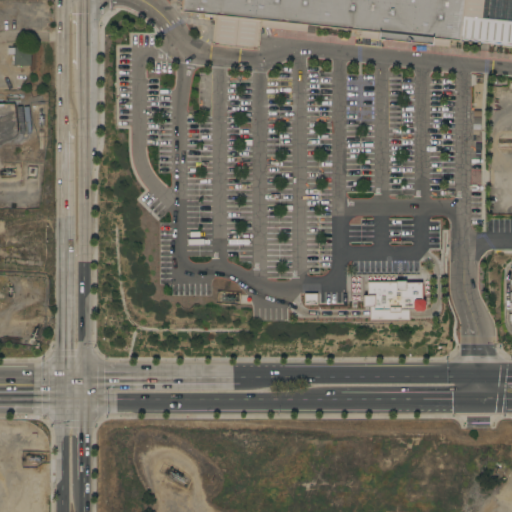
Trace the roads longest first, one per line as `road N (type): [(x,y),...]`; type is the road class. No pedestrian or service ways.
road 1 (secondary): [(511,377),(246,378)]
road 2 (secondary): [(85,405),(342,403)]
road 3 (secondary): [(63,128),(62,377)]
road 4 (secondary): [(342,403),(479,403)]
road 5 (secondary): [(62,0),(63,128)]
road 6 (secondary): [(85,377),(85,249)]
road 7 (secondary): [(85,249),(84,127)]
